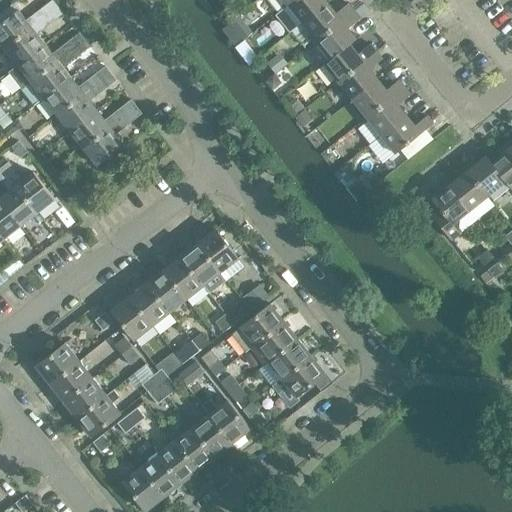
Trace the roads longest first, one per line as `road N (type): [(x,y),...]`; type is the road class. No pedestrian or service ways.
road 1 (residential): [(218,511),(371,392),(376,375),(374,360),(219,165)]
road 2 (residential): [(0,342),(219,165)]
road 3 (residential): [(219,165),(188,98),(108,0)]
road 4 (residential): [(391,14),(471,111),(511,78)]
